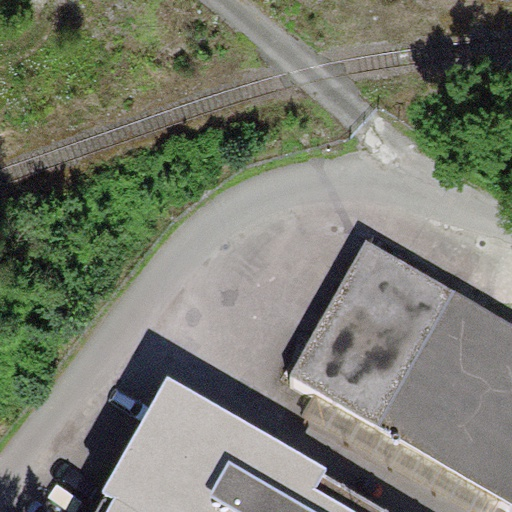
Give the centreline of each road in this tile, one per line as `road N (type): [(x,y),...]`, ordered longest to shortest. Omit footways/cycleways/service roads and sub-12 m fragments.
road 1 (residential): [(511,228),(399,184),(301,183),(238,199),(191,235),(155,279),(0,496)]
road 2 (unknown): [(155,279),(491,511)]
